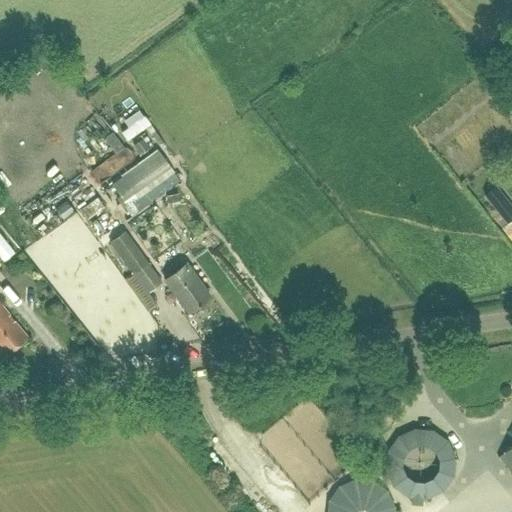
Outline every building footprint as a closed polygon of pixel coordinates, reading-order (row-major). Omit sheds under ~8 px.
[(50,142),(40,146),(53,178),(63,174),(50,142)] [(169,167),(157,150),(110,184),(122,201),(169,167)] [(506,225),(511,219),(511,207),(495,186),(494,186),(489,180),(479,188),(484,195),(483,195),(506,225)] [(93,190),(64,208),(71,220),(100,202),(93,190)] [(24,215),(41,235),(55,224),(38,204),(24,215)] [(147,293),(161,284),(125,232),(108,244),(132,274),(133,273),(147,293)] [(187,313),(209,297),(185,264),(163,280),(187,313)] [(154,308),(173,343),(189,335),(169,300),(154,308)] [(0,350),(3,354),(25,337),(0,305),(0,350)] [(511,445),(499,456),(511,472),(511,445)] [(256,475),(240,479),(243,490),(259,486),(256,475)]
